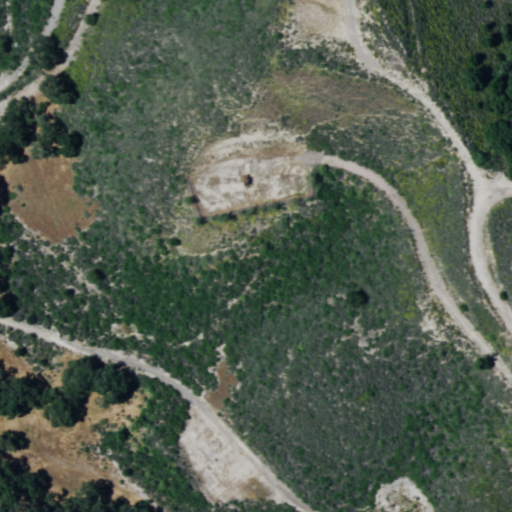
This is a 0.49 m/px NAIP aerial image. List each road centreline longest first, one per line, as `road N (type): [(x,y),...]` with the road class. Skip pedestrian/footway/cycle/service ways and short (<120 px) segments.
road 1 (residential): [(317,511),(154,369),(0,306)]
road 2 (residential): [(511,376),(446,299),(394,193),(330,150)]
road 3 (residential): [(495,200),(426,96),(409,0)]
road 4 (residential): [(511,328),(476,251),(481,221),(495,200),(511,195)]
road 5 (residential): [(88,0),(55,66),(0,97)]
